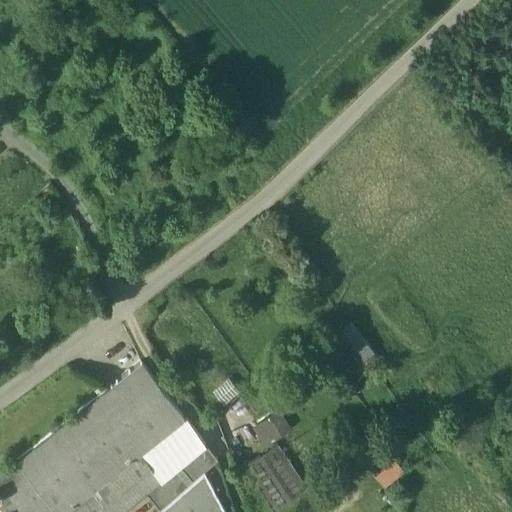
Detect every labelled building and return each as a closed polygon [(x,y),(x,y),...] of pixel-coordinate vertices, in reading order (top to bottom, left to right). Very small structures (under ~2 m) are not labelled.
[(217,458),(141,359),(0,468),(0,502),(2,505),(7,511),(118,511),(145,491),(159,508),(203,469),(217,458)] [(274,408),(256,421),(269,440),(287,428),(274,408)] [(276,444),(234,471),(249,511),(272,511),(303,485),(276,444)] [(394,455),(373,470),(383,483),(404,468),(394,455)] [(225,511),(203,469),(159,507),(163,511),(225,511)]
